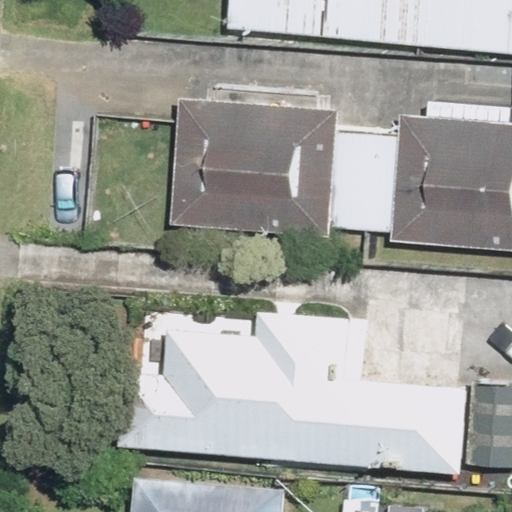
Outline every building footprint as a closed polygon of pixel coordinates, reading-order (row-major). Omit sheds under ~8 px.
[(511,0),(235,0),(234,20),(511,43),(511,0)] [(347,102),(181,95),(175,227),(339,234),(340,221),(396,224),(396,237),(511,242),(511,110),(408,106),(407,121),(346,119),(347,102)] [(178,367),(141,365),(137,449),(475,464),(479,371),(353,366),(356,309),(275,306),(274,328),(180,323),(178,367)] [(288,511),(290,483),(145,475),(142,511),(288,511)] [(425,511),(426,504),(341,500),(340,511),(425,511)]
